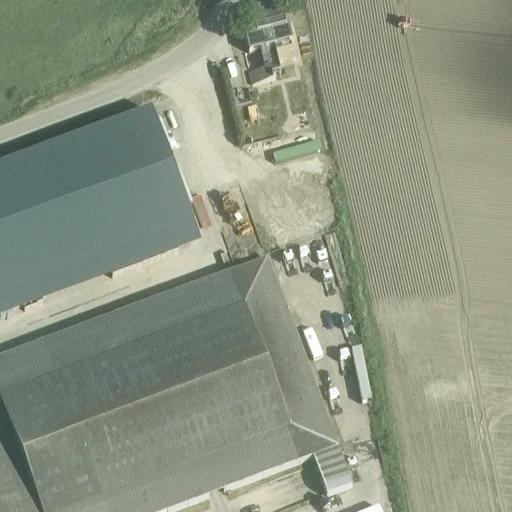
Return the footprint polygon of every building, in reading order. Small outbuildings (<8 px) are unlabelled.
[(273,50),(291,45),(286,23),(283,24),(281,15),(263,19),(261,9),(249,12),(254,31),(243,34),(248,56),(258,53),(263,71),(248,75),(251,87),(274,82),(272,71),(277,69),(273,50)] [(0,170),(0,301),(193,229),(151,114),(0,170)] [(292,153),(303,184),(329,175),(318,144),(292,153)] [(266,262),(0,361),(0,397),(42,511),(174,511),(312,461),(326,497),(350,488),(336,451),(266,262)] [(0,511),(42,511),(0,397),(0,511)]
